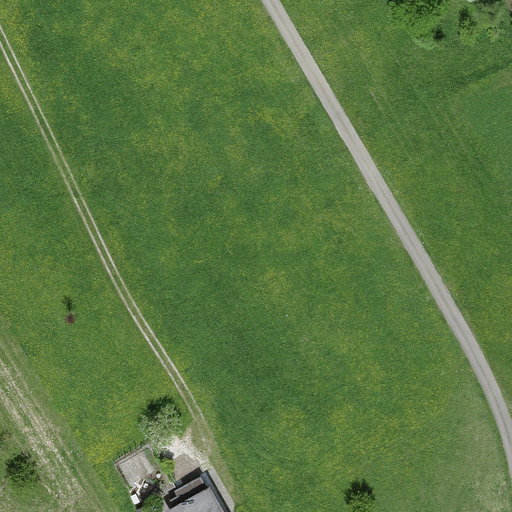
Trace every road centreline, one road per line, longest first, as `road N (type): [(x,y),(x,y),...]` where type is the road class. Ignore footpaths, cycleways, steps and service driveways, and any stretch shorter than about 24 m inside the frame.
road 1 (track): [(234,493),(187,394),(121,291),(0,33)]
road 2 (unclassified): [(271,0),(479,363),(511,444)]
